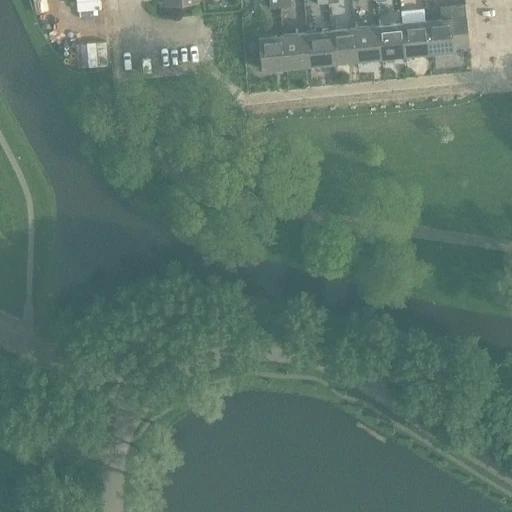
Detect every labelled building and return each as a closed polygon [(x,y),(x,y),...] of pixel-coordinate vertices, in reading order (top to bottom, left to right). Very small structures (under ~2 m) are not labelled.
[(426,21),(430,53),(455,51),(454,47),(469,45),(465,5),(440,8),(441,20),(426,21)] [(403,24),(406,55),(430,53),(426,21),(403,24)] [(379,26),(382,58),(406,55),(403,24),(379,26)] [(355,28),(358,60),(382,58),(379,26),(355,28)] [(331,31),(334,62),(358,60),(355,28),(331,31)] [(307,33),(310,65),(334,62),(331,31),(307,33)] [(284,35),(287,67),(310,65),(307,33),(284,35)] [(287,67),(284,35),(259,38),(262,70),(287,67)]
